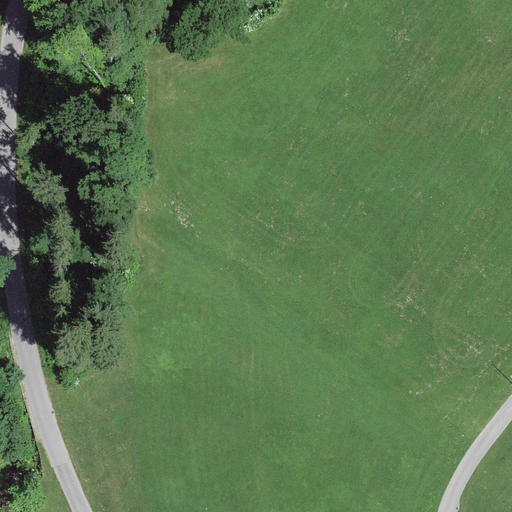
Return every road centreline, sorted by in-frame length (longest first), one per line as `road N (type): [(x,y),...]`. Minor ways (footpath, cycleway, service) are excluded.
road 1 (unclassified): [(22,0),(6,111),(13,269),(27,360),(84,511)]
road 2 (unclassified): [(448,511),(511,405)]
